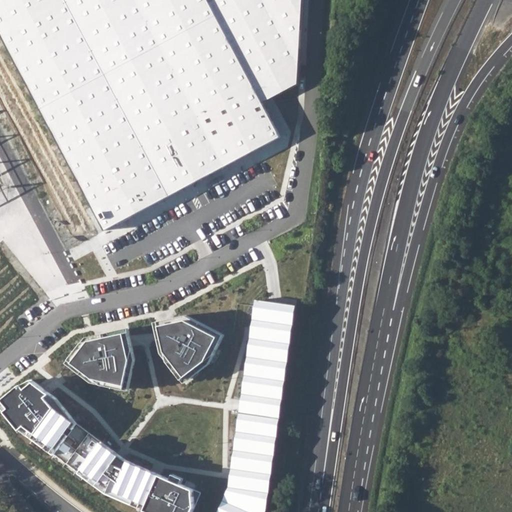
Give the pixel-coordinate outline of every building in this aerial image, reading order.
[(0,0),(0,48),(92,229),(282,140),(264,102),(293,86),(300,0),(0,0)] [(295,242),(290,298),(305,299),(311,243),(295,242)] [(295,307),(256,302),(228,490),(214,511),(268,511),(270,509),(295,307)] [(191,322),(158,329),(167,361),(187,381),(210,368),(227,341),(191,322)] [(131,341),(93,347),(78,367),(102,384),(129,391),(137,366),(131,341)] [(37,381),(9,412),(39,439),(67,409),(37,381)] [(129,462),(90,434),(87,441),(94,447),(72,469),(113,497),(145,511),(199,511),(198,495),(129,462)]
